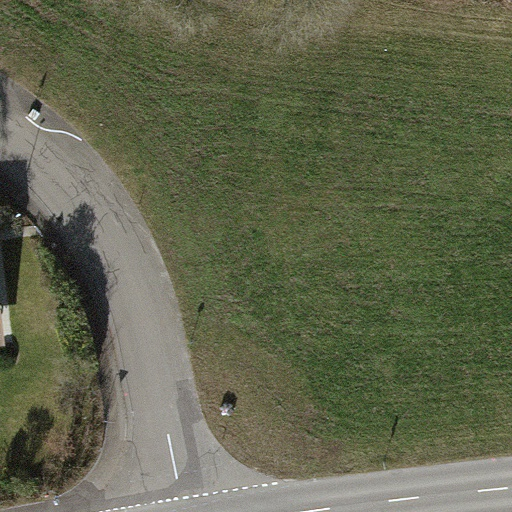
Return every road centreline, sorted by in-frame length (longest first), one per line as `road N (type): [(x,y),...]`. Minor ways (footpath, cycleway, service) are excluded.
road 1 (residential): [(196,511),(132,250),(43,140),(0,119)]
road 2 (secondary): [(346,511),(511,494)]
